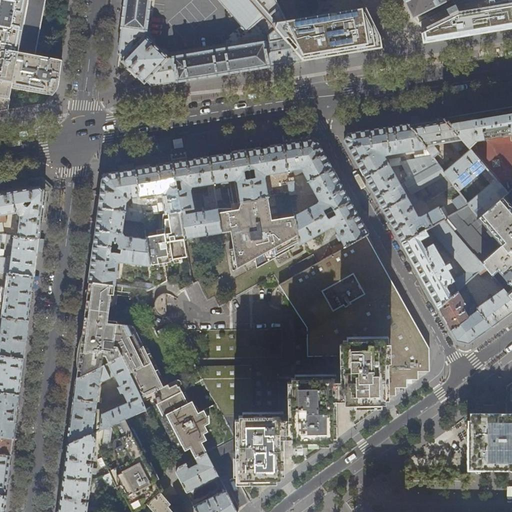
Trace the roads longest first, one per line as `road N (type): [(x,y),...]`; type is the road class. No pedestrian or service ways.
road 1 (residential): [(31,511),(78,137)]
road 2 (residential): [(459,375),(307,99)]
road 3 (secondary): [(78,137),(307,99)]
road 4 (residential): [(459,375),(277,511)]
road 5 (secondary): [(307,99),(511,66)]
road 6 (residential): [(78,137),(97,0)]
